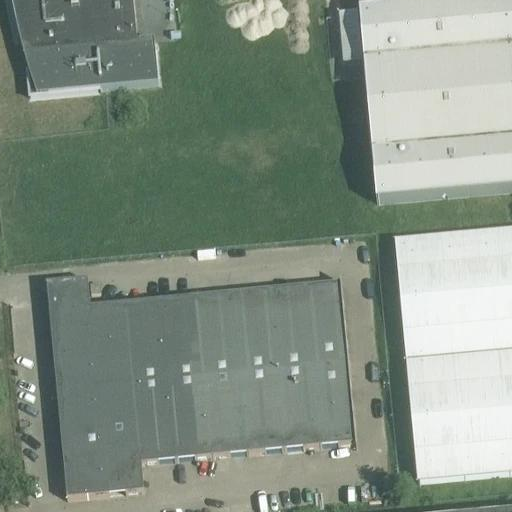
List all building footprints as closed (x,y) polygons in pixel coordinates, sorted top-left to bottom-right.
[(11,0),(12,5),(24,56),(29,72),(31,99),(106,92),(159,87),(155,43),(138,44),(133,0),(11,0)] [(361,15),(378,205),(511,192),(511,7),(499,9),(498,0),(396,0),(397,12),(361,15)] [(511,232),(396,244),(419,486),(511,477),(511,232)] [(67,502),(127,497),(145,495),(142,467),(356,447),(356,450),(357,450),(341,283),(340,283),(340,287),(91,310),(88,282),(47,286),(67,502)] [(100,287),(90,288),(91,298),(101,297),(100,287)]
